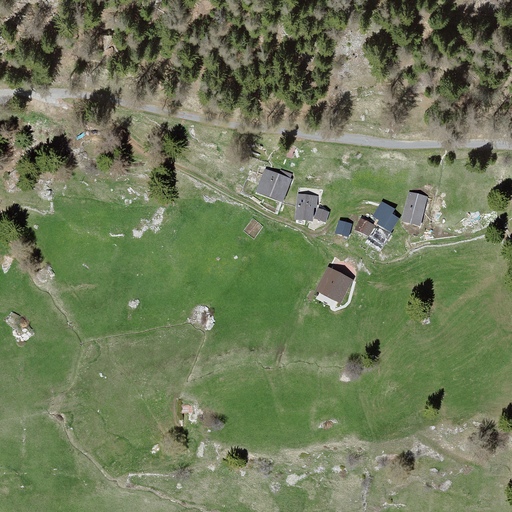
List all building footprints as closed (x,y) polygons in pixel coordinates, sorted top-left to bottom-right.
[(99,33),(98,47),(112,48),(113,33),(99,33)] [(286,182),(260,171),(250,196),(275,207),(286,182)] [(425,200),(407,194),(398,225),(416,231),(425,200)] [(312,200),(294,197),(291,223),(309,225),(312,200)] [(324,215),(314,212),(310,221),(321,225),(324,215)] [(396,221),(383,215),(376,228),(389,235),(396,221)] [(369,228),(356,221),(349,234),(362,241),(369,228)] [(348,229),(335,224),(330,236),(343,241),(348,229)] [(387,237),(372,228),(361,247),(376,256),(387,237)] [(349,284),(323,271),(312,295),(338,307),(349,284)]
